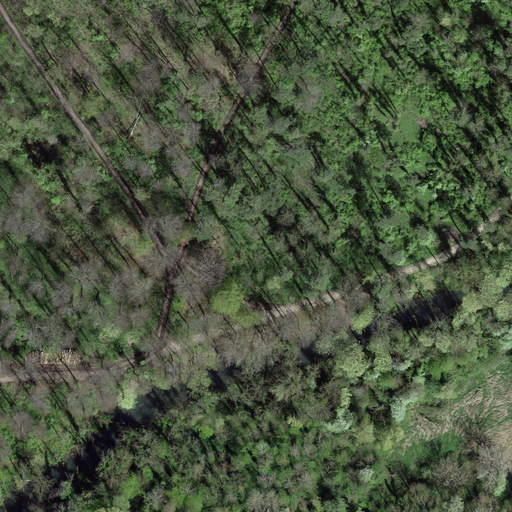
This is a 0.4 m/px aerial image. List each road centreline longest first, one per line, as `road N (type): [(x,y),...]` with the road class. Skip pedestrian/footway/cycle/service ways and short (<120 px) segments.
road 1 (track): [(0,380),(108,368),(162,344),(444,263),(511,208)]
road 2 (track): [(0,9),(146,204),(174,267),(162,344)]
road 3 (track): [(174,267),(207,162),(290,0)]
